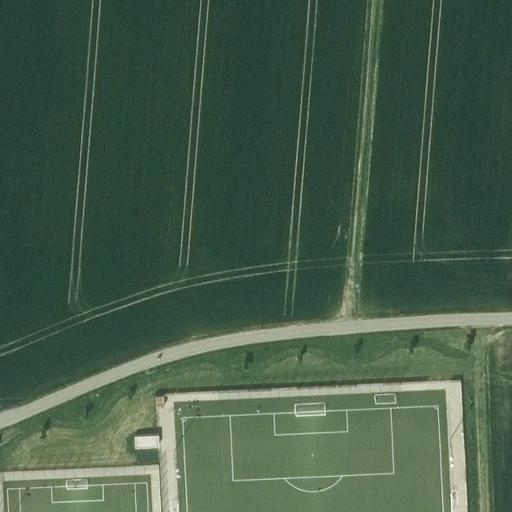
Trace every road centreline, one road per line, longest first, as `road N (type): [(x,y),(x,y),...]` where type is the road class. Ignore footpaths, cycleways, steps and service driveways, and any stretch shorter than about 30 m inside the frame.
road 1 (track): [(511,319),(255,336),(157,360),(0,421)]
road 2 (track): [(355,327),(378,0)]
